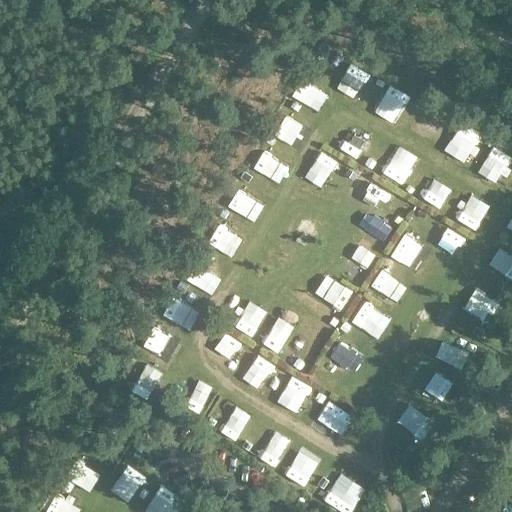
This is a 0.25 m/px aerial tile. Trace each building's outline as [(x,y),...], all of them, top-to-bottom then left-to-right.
[(348,68),(338,91),(361,102),(372,79),(348,68)] [(292,103),(313,111),(322,87),(301,79),(292,103)] [(378,111),(406,120),(411,102),(383,94),(378,111)] [(270,133),(293,147),(302,132),(279,119),(270,133)] [(457,130),(445,153),(470,166),(482,143),(457,130)] [(348,159),(368,169),(374,157),(354,146),(348,159)] [(272,182),(279,163),(257,155),(251,174),(272,182)] [(323,155),(311,176),(332,188),(344,166),(323,155)] [(491,174),(511,181),(511,179),(511,160),(497,155),(491,174)] [(353,177),(344,202),(372,212),(381,186),(353,177)] [(442,214),(451,194),(429,184),(420,204),(442,214)] [(248,223),(260,200),(237,188),(225,212),(248,223)] [(204,246),(226,258),(238,236),(216,225),(204,246)] [(435,247),(456,258),(465,241),(444,230),(435,247)] [(389,261),(404,271),(418,250),(402,240),(389,261)] [(342,278),(362,285),(370,261),(350,255),(342,278)] [(181,282),(201,296),(217,273),(196,259),(181,282)] [(386,305),(397,288),(379,276),(368,294),(386,305)] [(315,306),(339,318),(350,297),(326,284),(315,306)] [(243,334),(255,316),(235,303),(223,320),(243,334)] [(375,343),(385,321),(357,307),(346,329),(375,343)] [(264,334),(258,339),(275,356),(290,342),(269,320),(259,330),(264,334)] [(319,352),(331,329),(321,324),(309,347),(319,352)] [(226,356),(232,345),(213,335),(207,346),(226,356)] [(151,336),(141,349),(155,360),(165,347),(151,336)] [(332,343),(325,364),(347,372),(355,351),(332,343)] [(245,377),(273,382),(276,361),(249,356),(245,377)] [(369,416),(375,406),(355,393),(348,403),(369,416)] [(324,398),(313,418),(338,432),(349,412),(324,398)] [(228,413),(217,432),(238,445),(249,426),(228,413)] [(75,448),(68,467),(87,474),(94,455),(75,448)] [(294,476),(308,492),(322,479),(308,464),(294,476)] [(124,465),(108,494),(131,507),(147,477),(124,465)] [(502,511),(511,511),(511,489),(495,498),(502,511)]
